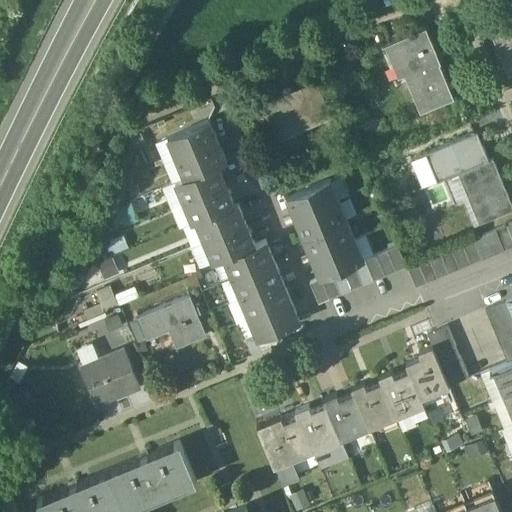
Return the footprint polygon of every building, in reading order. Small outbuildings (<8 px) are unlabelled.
[(511,12),(489,22),(509,70),(511,68),(511,12)] [(426,28),(385,45),(393,65),(399,63),(420,113),(453,99),(435,55),(437,55),(426,28)] [(317,81),(256,106),(271,142),(332,118),(317,81)] [(209,119),(167,137),(176,157),(218,140),(209,119)] [(458,172),(488,160),(476,131),(425,153),(437,181),(458,172)] [(218,140),(176,157),(184,178),(217,164),(227,161),(218,140)] [(488,160),(458,172),(479,223),(511,209),(511,205),(492,158),(488,160)] [(217,164),(184,178),(175,181),(184,202),(226,184),(217,164)] [(330,179),(287,197),(296,217),(338,199),(330,179)] [(226,184),(184,202),(192,223),(196,221),(234,205),(234,204),(226,184)] [(338,199),(296,217),(304,237),(346,219),(338,199)] [(118,208),(125,224),(137,219),(130,203),(118,208)] [(234,205),(196,221),(204,241),(246,224),(238,203),(234,204),(234,205)] [(346,219),(304,237),(312,256),(355,239),(346,219)] [(246,224),(204,241),(213,262),(224,257),(255,244),(246,224)] [(511,245),(511,235),(507,224),(496,229),(505,249),(511,245)] [(496,229),(485,233),(494,254),(505,249),(496,229)] [(485,233),(473,238),(482,259),(494,254),(485,233)] [(112,240),(116,252),(128,247),(123,236),(112,240)] [(473,238),(462,243),(471,263),(482,259),(473,238)] [(255,244),(224,257),(232,277),(274,260),(266,239),(255,244)] [(355,239),(312,256),(321,277),(332,272),(343,268),(354,263),(363,259),(355,239)] [(471,263),(462,243),(452,248),(460,268),(471,263)] [(407,266),(398,245),(387,249),(396,271),(407,266)] [(452,248),(451,248),(440,252),(449,273),(449,272),(460,268),(452,248)] [(396,271),(387,249),(376,254),(385,275),(396,271)] [(449,273),(440,252),(429,257),(438,277),(449,273)] [(385,275),(376,254),(365,258),(374,280),(385,275)] [(429,257),(418,261),(427,282),(438,277),(429,257)] [(112,258),(99,263),(106,277),(118,272),(112,258)] [(363,259),(354,263),(363,284),(374,280),(365,258),(363,259)] [(274,260),(232,277),(241,297),(283,280),(274,260)] [(418,261),(407,266),(416,286),(427,282),(418,261)] [(363,284),(354,263),(343,268),(352,289),(363,284)] [(352,289),(343,268),(332,272),(341,294),(352,289)] [(332,272),(321,277),(330,298),(341,294),(332,272)] [(321,277),(310,282),(319,303),(330,298),(321,277)] [(283,280),(241,297),(249,318),(291,300),(283,280)] [(98,291),(104,308),(117,302),(110,286),(98,291)] [(134,287),(117,295),(121,302),(137,295),(134,287)] [(190,295),(138,316),(147,338),(169,329),(176,346),(206,334),(190,295)] [(291,300),(249,318),(258,339),(278,330),(300,321),(291,300)] [(506,301),(486,309),(490,320),(510,311),(506,301)] [(511,314),(510,311),(490,320),(495,330),(511,322),(511,314)] [(111,330),(123,324),(118,315),(106,321),(111,330)] [(511,322),(495,330),(499,340),(511,334),(511,322)] [(448,325),(428,333),(432,344),(453,335),(448,325)] [(258,339),(247,343),(252,355),(283,342),(278,330),(258,339)] [(511,334),(499,340),(503,351),(511,346),(511,334)] [(453,335),(432,344),(433,345),(437,354),(457,346),(453,335)] [(437,354),(433,345),(420,350),(423,355),(407,362),(410,369),(420,393),(436,386),(438,390),(450,385),(445,375),(441,364),(437,354)] [(457,346),(437,354),(441,364),(461,356),(457,346)] [(511,359),(511,346),(503,351),(508,361),(511,359)] [(124,347),(83,365),(98,403),(140,385),(124,347)] [(461,356),(441,364),(445,375),(465,366),(461,356)] [(511,359),(493,368),(498,379),(501,378),(508,394),(511,392),(511,359)] [(465,366),(445,375),(450,385),(470,377),(465,366)] [(410,369),(395,376),(392,370),(380,376),(382,381),(395,412),(396,415),(409,410),(407,407),(423,400),(420,393),(410,369)] [(382,381),(367,387),(365,382),(352,387),(354,392),(367,424),(369,427),(381,422),(380,418),(395,412),(382,381)] [(354,392),(339,398),(337,393),(324,398),(326,403),(341,439),(342,439),(354,434),(352,430),(367,424),(354,392)] [(326,403),(311,410),(309,405),(296,410),(298,415),(313,450),(326,445),(324,441),(338,436),(339,440),(341,439),(326,403)] [(298,415),(284,421),(282,416),(269,421),(286,462),(299,457),(297,453),(311,447),(312,451),(313,451),(313,450),(298,415)] [(476,416),(467,420),(474,436),(483,432),(476,416)] [(286,462),(269,421),(257,426),(274,467),(286,462)] [(458,435),(443,441),(446,449),(462,444),(458,435)] [(338,436),(324,441),(326,445),(313,450),(313,451),(320,466),(349,455),(342,439),(341,439),(339,440),(338,436)] [(180,441),(110,471),(127,509),(196,480),(180,441)] [(483,441),(465,448),(470,458),(487,451),(483,441)] [(274,467),(283,487),(301,481),(293,460),(286,462),(274,467)] [(119,511),(127,509),(110,471),(40,500),(44,511),(119,511)] [(303,490),(292,496),(297,509),(309,503),(303,490)] [(501,511),(495,495),(467,506),(469,511),(501,511)]
